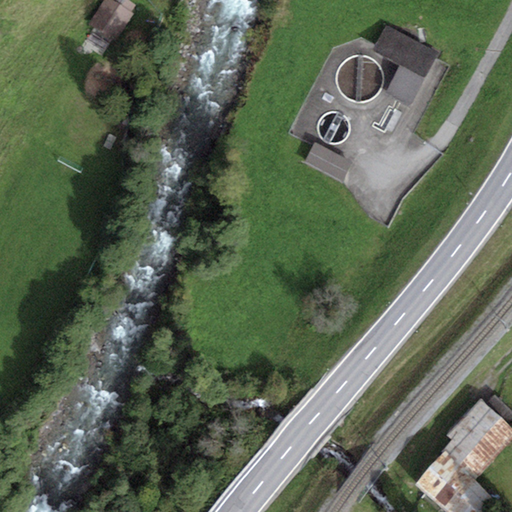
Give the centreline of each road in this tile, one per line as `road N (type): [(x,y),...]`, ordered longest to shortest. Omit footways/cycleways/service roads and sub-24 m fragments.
road 1 (secondary): [(511,173),(439,274),(282,452),(240,511)]
road 2 (unknown): [(511,355),(438,428),(408,506)]
